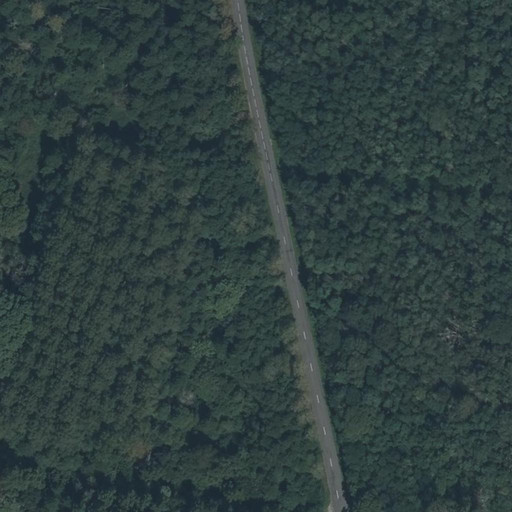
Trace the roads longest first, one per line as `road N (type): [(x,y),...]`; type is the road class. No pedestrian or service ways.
road 1 (tertiary): [(240,0),(342,511)]
road 2 (track): [(304,511),(48,471)]
